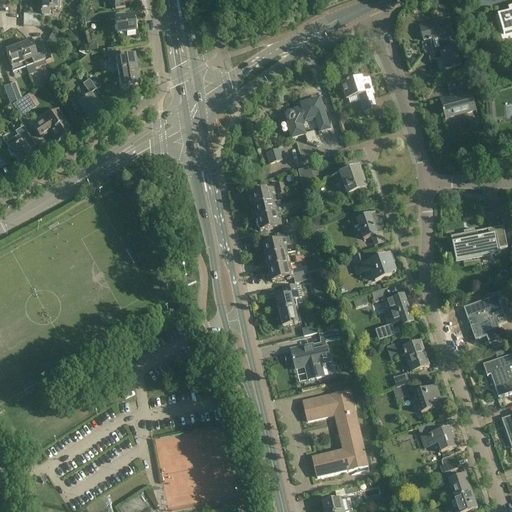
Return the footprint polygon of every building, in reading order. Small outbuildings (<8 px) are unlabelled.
[(59,11),(59,0),(41,0),(41,15),(50,16),(50,11),(59,11)] [(499,16),(505,35),(511,32),(511,7),(509,9),(510,13),(499,16)] [(97,16),(84,18),(85,25),(98,22),(97,16)] [(133,18),(115,21),(117,35),(126,34),(136,33),(133,18)] [(452,34),(449,21),(442,23),(443,25),(437,27),(436,24),(429,26),(429,25),(422,27),(423,28),(420,29),(424,42),(428,41),(428,42),(431,41),(434,52),(439,51),(445,70),(461,66),(452,34)] [(52,34),(48,41),(64,48),(67,42),(52,34)] [(18,48),(24,64),(32,61),(34,66),(51,60),(48,52),(45,53),(40,40),(31,43),(18,48)] [(26,69),(24,64),(18,48),(5,52),(13,74),(26,69)] [(116,65),(118,73),(138,69),(135,55),(116,59),(114,50),(107,51),(108,58),(109,66),(116,65)] [(138,69),(118,73),(121,90),(122,90),(122,89),(127,88),(128,90),(130,90),(129,88),(139,86),(139,87),(141,86),(138,69)] [(47,76),(41,79),(44,84),(50,82),(47,76)] [(90,81),(96,91),(102,87),(96,77),(90,81)] [(358,97),(364,114),(377,110),(372,95),(374,94),(369,78),(363,80),(362,78),(342,84),(347,100),(358,97)] [(90,95),(96,91),(90,81),(83,85),(90,95)] [(10,86),(17,104),(21,101),(22,100),(16,83),(10,86)] [(11,107),(17,104),(10,86),(4,88),(11,107)] [(451,98),(440,101),(445,119),(470,113),(476,111),(471,92),(468,93),(465,94),(463,88),(449,92),(451,98)] [(91,96),(82,102),(79,96),(71,102),(80,116),(84,113),(89,120),(101,112),(91,96)] [(27,97),(22,100),(21,101),(28,113),(35,108),(27,97)] [(321,133),(330,130),(320,99),(300,106),(301,110),(294,112),(292,115),(290,114),(286,116),(285,117),(287,121),(289,122),(287,126),(292,140),(305,136),(302,127),(305,123),(317,119),(321,133)] [(57,141),(71,132),(58,112),(33,129),(41,140),(51,133),(57,141)] [(16,133),(18,137),(5,145),(9,150),(7,152),(11,158),(13,157),(20,166),(33,158),(22,142),(24,141),(30,137),(24,127),(16,133)] [(274,152),(273,152),(277,164),(283,162),(279,150),(274,152)] [(273,152),(267,154),(270,166),(271,166),(271,165),(277,164),(273,152)] [(310,168),(299,172),(303,191),(316,186),(310,168)] [(340,175),(348,196),(367,189),(360,168),(340,175)] [(283,184),(276,186),(278,197),(286,195),(283,184)] [(252,197),(255,209),(273,204),(277,204),(274,192),(252,197)] [(273,204),(255,209),(258,221),(276,216),(279,216),(289,213),(287,207),(282,208),(281,203),(277,204),(273,204)] [(386,244),(383,234),(375,214),(356,221),(363,241),(371,239),(374,248),(386,244)] [(288,233),(296,231),(295,224),(287,226),(286,220),(281,222),(279,216),(276,216),(258,221),(261,233),(282,228),(283,235),(288,233)] [(465,235),(451,238),(453,244),(455,257),(456,260),(476,256),(477,261),(501,256),(500,250),(508,249),(504,227),(475,233),(475,230),(464,232),(465,235)] [(264,247),(267,259),(285,255),(284,248),(291,246),(288,233),(283,235),(277,236),(279,243),(264,247)] [(285,255),(267,259),(270,271),(288,267),(288,266),(299,264),(298,258),(287,260),(285,255)] [(362,256),(352,260),(358,276),(371,271),(375,283),(392,277),(392,274),(396,273),(393,263),(395,262),(393,256),(390,256),(369,264),(366,265),(362,256)] [(288,267),(270,271),(272,283),(287,280),(287,281),(293,280),(294,279),(294,282),(304,280),(303,271),(302,271),(298,272),(290,274),(288,267)] [(308,282),(310,282),(313,281),(319,279),(318,273),(306,276),(308,282)] [(194,276),(183,281),(185,287),(196,282),(194,276)] [(319,279),(313,281),(315,290),(324,288),(321,279),(319,279)] [(284,298),(276,300),(279,313),(295,310),(298,309),(296,301),(302,300),(299,287),(282,291),(284,298)] [(372,295),(375,304),(387,300),(383,291),(381,291),(375,293),(372,295)] [(402,322),(403,327),(414,323),(403,294),(399,296),(400,298),(386,303),(389,312),(383,314),(388,327),(375,331),(379,343),(401,335),(399,328),(394,330),(393,326),(402,322)] [(495,335),(487,313),(498,310),(494,299),(464,309),(468,320),(471,319),(479,341),(495,335)] [(295,310),(279,313),(283,329),(301,324),(300,318),(298,309),(295,310)] [(317,327),(302,331),(304,338),(319,335),(319,334),(317,327)] [(321,344),(291,352),(295,371),(305,369),(308,382),(324,379),(321,366),(330,363),(326,343),(334,342),(334,341),(342,339),(340,330),(332,332),(332,331),(319,334),(321,344)] [(412,374),(429,368),(421,343),(411,347),(409,341),(387,349),(391,361),(404,356),(410,374),(412,374)] [(491,376),(499,399),(511,394),(511,375),(510,370),(511,369),(511,356),(484,366),(488,378),(491,376)] [(393,391),(393,392),(406,387),(405,387),(410,385),(406,375),(394,380),(397,390),(393,391)] [(409,397),(406,387),(393,392),(397,403),(409,397)] [(437,411),(434,403),(440,401),(436,388),(415,395),(422,416),(437,411)] [(350,473),(351,477),(369,473),(351,393),(303,404),(308,424),(335,418),(343,453),(313,460),(318,479),(348,472),(348,473),(350,473)] [(511,418),(503,421),(511,447),(511,418)] [(457,449),(450,429),(438,434),(434,424),(418,429),(426,451),(439,447),(442,455),(457,449)] [(442,467),(455,463),(454,458),(443,462),(442,464),(442,467)] [(442,467),(440,468),(442,475),(458,470),(455,463),(442,467)] [(455,473),(443,478),(447,489),(449,489),(452,499),(454,498),(456,501),(473,495),(466,476),(457,479),(455,473)] [(358,487),(344,490),(346,497),(359,493),(358,487)] [(456,501),(451,503),(454,511),(474,511),(478,511),(473,495),(456,501)] [(341,501),(323,506),(324,511),(353,511),(350,499),(341,501)]
